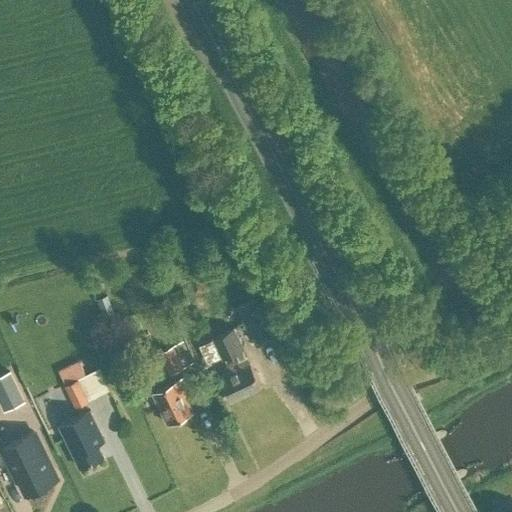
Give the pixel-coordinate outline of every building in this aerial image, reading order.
[(166,294),(172,309),(189,302),(183,288),(166,294)] [(238,305),(255,341),(274,333),(256,296),(238,305)] [(218,377),(229,401),(262,386),(234,327),(214,336),(223,357),(235,352),(239,359),(225,366),(228,373),(218,377)] [(159,352),(170,374),(184,367),(173,345),(159,352)] [(75,407),(89,400),(78,378),(84,375),(78,361),(58,371),(65,385),(75,407)] [(11,371),(0,375),(0,403),(3,410),(25,399),(11,371)] [(183,391),(190,387),(185,376),(152,392),(167,423),(193,411),(183,391)] [(60,424),(80,467),(104,456),(94,434),(101,431),(91,410),(60,424)] [(20,478),(28,493),(57,478),(34,431),(5,445),(0,435),(0,445),(17,479),(20,478)]
